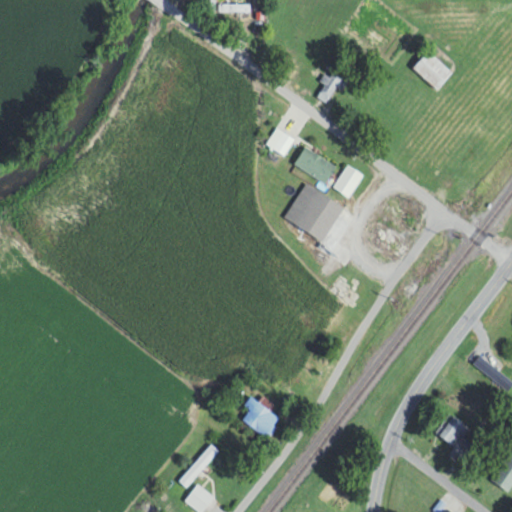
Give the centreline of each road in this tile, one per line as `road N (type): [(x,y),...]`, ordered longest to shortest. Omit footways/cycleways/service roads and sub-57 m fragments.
road 1 (residential): [(510,260),(157,0)]
road 2 (residential): [(444,209),(235,511)]
road 3 (tertiary): [(372,511),(406,405),(511,257)]
road 4 (residential): [(487,511),(389,441)]
